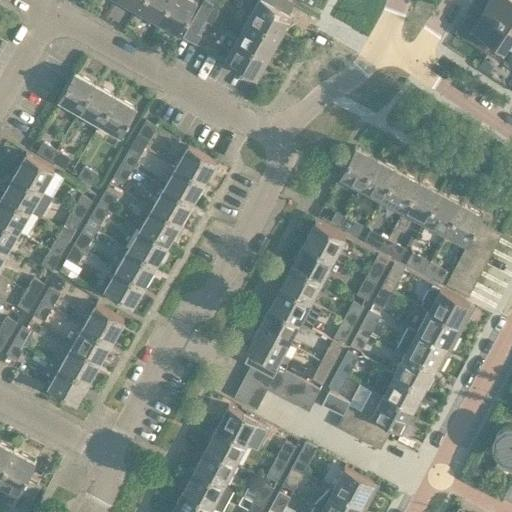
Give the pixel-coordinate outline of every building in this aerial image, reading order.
[(120,0),(136,9),(141,0),(120,0)] [(141,0),(136,9),(157,21),(168,0),(141,0)] [(178,33),(197,1),(195,0),(168,0),(157,21),(178,33)] [(203,0),(202,0),(194,16),(198,18),(203,21),(211,7),(212,5),(203,0)] [(289,0),(256,0),(247,18),(279,36),(291,14),(288,12),(294,2),(289,0)] [(511,0),(488,0),(484,7),(511,25),(511,0)] [(497,56),(498,54),(501,49),(503,50),(511,36),(511,25),(484,7),(475,19),(470,16),(469,15),(468,15),(466,15),(464,16),(464,17),(463,17),(454,32),(491,56),(493,57),(495,57),(496,56),(497,56)] [(197,31),(203,21),(194,16),(183,35),(196,42),(201,33),(197,31)] [(235,38),(267,56),(279,36),(247,18),(235,38)] [(267,56),(235,38),(225,32),(219,42),(229,48),(223,59),(255,78),(267,56)] [(78,111),(94,83),(73,70),(57,99),(78,111)] [(99,123),(115,94),(94,83),(78,111),(99,123)] [(136,106),(115,94),(99,123),(120,135),(136,106)] [(133,141),(144,147),(156,127),(146,119),(133,141)] [(50,160),(56,149),(43,141),(36,152),(50,160)] [(121,162),(132,168),(144,147),(133,141),(121,162)] [(175,165),(203,181),(215,160),(187,144),(175,165)] [(338,175),(360,187),(376,157),(354,146),(338,175)] [(56,149),(50,160),(64,169),(71,158),(56,149)] [(25,153),(13,174),(41,191),(54,170),(25,153)] [(360,187),(381,198),(397,168),(376,157),(360,187)] [(121,162),(114,174),(125,181),(132,168),(121,162)] [(163,186),(191,202),(203,181),(175,165),(163,186)] [(77,176),(93,185),(99,174),(83,166),(77,176)] [(397,168),(381,198),(402,209),(418,180),(397,168)] [(13,174),(1,195),(30,211),(41,191),(13,174)] [(418,180),(402,209),(424,221),(439,191),(418,180)] [(191,202),(163,186),(151,206),(179,223),(191,202)] [(98,202),(108,208),(116,195),(106,189),(98,202)] [(439,191),(424,221),(445,232),(461,202),(439,191)] [(72,209),(83,216),(92,201),(80,194),(72,209)] [(1,195),(0,196),(0,221),(17,231),(30,211),(1,195)] [(86,223),(96,229),(108,208),(98,202),(86,223)] [(461,202),(445,232),(467,243),(472,233),(478,223),(482,214),(461,202)] [(167,243),(179,223),(151,206),(140,227),(167,243)] [(72,209),(64,223),(75,229),(83,216),(72,209)] [(329,221),(338,226),(344,215),(335,210),(329,221)] [(338,226),(357,236),(363,225),(344,215),(338,226)] [(303,242),(333,258),(345,236),(314,220),(303,242)] [(0,221),(0,248),(5,252),(17,231),(0,221)] [(499,235),(478,223),(472,233),(495,244),(499,235)] [(140,227),(128,247),(155,264),(167,243),(140,227)] [(381,249),(387,238),(370,229),(364,240),(381,249)] [(80,233),(74,243),(84,249),(92,236),(82,230),(80,233)] [(467,243),(489,254),(495,244),(472,233),(467,243)] [(56,236),(48,250),(60,256),(68,242),(56,236)] [(387,238),(381,249),(398,259),(404,247),(387,238)] [(292,263),(322,279),(333,258),(303,242),(292,263)] [(84,249),(74,243),(65,258),(76,264),(84,249)] [(489,254),(467,243),(462,253),(484,265),(489,254)] [(116,268),(143,284),(155,264),(128,247),(116,268)] [(60,256),(48,250),(41,263),(52,270),(60,256)] [(424,272),(430,260),(412,250),(405,263),(424,272)] [(456,263),(478,275),(484,265),(462,253),(456,263)] [(365,275),(377,281),(386,263),(375,257),(365,275)] [(430,260),(424,272),(443,281),(449,270),(430,260)] [(292,263),(280,284),(311,300),(322,279),(292,263)] [(456,263),(451,273),(473,285),(478,275),(456,263)] [(382,284),(393,290),(403,271),(391,265),(382,284)] [(131,305),(143,284),(116,268),(103,289),(131,305)] [(451,273),(446,283),(468,294),(473,285),(451,273)] [(377,281),(365,275),(355,293),(367,299),(377,281)] [(25,291),(36,297),(44,283),(33,277),(25,291)] [(276,282),(268,296),(273,298),(269,306),(299,322),(310,327),(321,306),(311,300),(280,284),(276,282)] [(393,290),(382,284),(372,302),(383,308),(393,290)] [(428,309),(457,324),(461,326),(468,313),(464,311),(468,303),(440,287),(432,284),(430,288),(427,289),(421,300),(422,302),(421,305),(428,309)] [(41,300),(52,306),(60,292),(49,286),(41,300)] [(36,297),(25,291),(17,305),(28,311),(36,297)] [(343,317),(354,323),(364,305),(352,299),(343,317)] [(52,306),(41,300),(33,315),(44,321),(52,306)] [(83,324),(110,340),(123,319),(95,303),(83,324)] [(269,306),(258,327),(288,343),(299,322),(269,306)] [(359,327),(370,332),(379,315),(368,309),(359,327)] [(417,330),(446,345),(450,347),(457,334),(453,332),(457,324),(428,309),(417,330)] [(0,326),(0,331),(8,336),(16,322),(6,316),(0,326)] [(354,323),(343,317),(333,336),(344,342),(354,323)] [(83,324),(71,344),(99,361),(110,340),(83,324)] [(14,339),(24,345),(32,331),(22,325),(14,339)] [(397,346),(406,351),(434,366),(439,369),(446,356),(441,353),(446,345),(417,330),(408,325),(397,346)] [(244,361),(243,363),(250,366),(251,364),(273,376),(278,365),(284,368),(290,357),(283,353),(288,343),(258,327),(247,348),(250,350),(244,361)] [(370,332),(359,327),(349,345),(360,351),(370,332)] [(8,336),(0,331),(0,350),(8,336)] [(369,334),(365,342),(370,345),(375,336),(369,334)] [(24,345),(14,339),(5,353),(16,359),(24,345)] [(320,360),(331,366),(341,348),(330,342),(320,360)] [(59,365),(87,381),(99,361),(71,344),(59,365)] [(336,369),(347,375),(358,355),(347,349),(336,369)] [(406,351),(394,372),(423,388),(434,366),(406,351)] [(331,366),(320,360),(310,378),(322,384),(331,366)] [(273,376),(251,364),(245,375),(267,387),(273,376)] [(59,365),(46,388),(74,404),(87,381),(59,365)] [(278,365),(273,376),(267,387),(266,388),(277,393),(289,371),(284,368),(278,365)] [(423,388),(394,372),(384,367),(373,389),(411,409),(423,388)] [(327,386),(328,386),(338,392),(347,375),(336,369),(327,386)] [(286,399),(299,376),(289,371),(277,393),(286,399)] [(261,398),(266,388),(267,387),(245,375),(239,386),(261,398)] [(299,376),(286,399),(297,404),(309,382),(299,376)] [(341,394),(351,398),(359,382),(349,377),(341,394)] [(309,382),(297,404),(308,410),(320,387),(309,382)] [(261,398),(239,386),(234,396),(256,407),(261,398)] [(371,388),(360,409),(368,414),(363,425),(385,437),(391,426),(400,431),(411,409),(373,389),(371,388)] [(328,389),(322,403),(343,414),(348,403),(349,400),(328,389)] [(338,422),(338,425),(347,430),(359,409),(348,403),(343,414),(338,422)] [(265,424),(228,405),(216,426),(246,442),(253,446),(265,424)] [(359,409),(347,430),(357,436),(363,425),(368,414),(360,409),(359,409)] [(495,443),(495,445),(495,446),(496,448),(497,449),(498,451),(500,453),(503,455),(498,464),(511,471),(511,424),(511,425),(508,425),(505,426),(503,426),(501,428),(500,429),(498,430),(497,431),(497,433),(496,434),(495,435),(495,437),(495,439),(494,440),(494,442),(495,443)] [(363,425),(357,436),(380,448),(385,437),(363,425)] [(216,426),(205,447),(235,463),(246,442),(216,426)] [(285,438),(275,458),(286,464),(297,444),(285,438)] [(0,474),(14,448),(0,440),(0,474)] [(223,484),(235,463),(205,447),(194,469),(223,484)] [(291,466),(302,472),(312,453),(301,447),(291,466)] [(26,511),(40,484),(27,477),(36,460),(14,448),(0,474),(0,484),(17,494),(12,503),(26,511)] [(266,474),(277,480),(286,464),(275,458),(266,474)] [(463,474),(474,480),(480,469),(469,463),(463,474)] [(189,466),(181,480),(186,483),(183,490),(212,506),(221,510),(232,489),(223,484),(206,475),(194,469),(189,466)] [(302,472),(291,466),(282,484),(293,490),(302,472)] [(344,466),(332,488),(362,504),(366,506),(373,493),(369,490),(373,482),(344,466)] [(253,500),(264,506),(273,488),(262,482),(253,500)] [(311,504),(313,505),(325,511),(358,511),(357,511),(362,504),(332,488),(328,486),(311,504)] [(183,490),(171,511),(173,511),(208,511),(212,506),(183,490)] [(269,508),(275,511),(280,511),(289,496),(278,491),(269,508)] [(260,511),(264,506),(253,500),(246,511),(260,511)]
